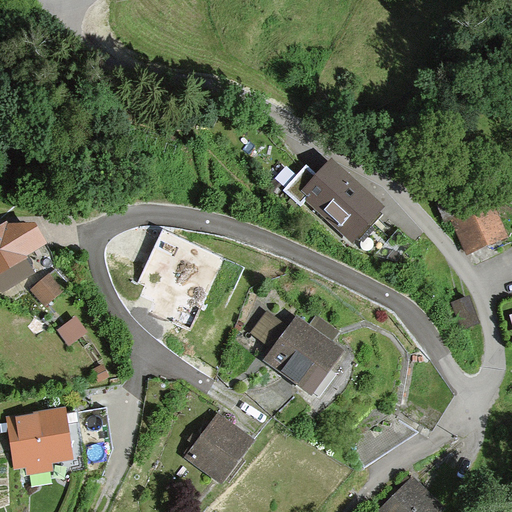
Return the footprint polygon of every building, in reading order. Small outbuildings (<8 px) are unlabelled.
[(333,170),(307,196),(354,241),(379,215),(333,170)] [(491,210),(457,224),(470,254),(504,240),(491,210)] [(1,231),(0,231),(0,285),(3,291),(29,274),(1,231)] [(50,275),(32,290),(46,306),(64,291),(50,275)] [(70,321),(54,334),(68,352),(85,338),(70,321)] [(297,327),(269,366),(311,396),(339,357),(297,327)] [(75,416),(10,424),(16,469),(81,460),(75,416)] [(250,447),(220,423),(190,459),(220,483),(250,447)] [(434,511),(410,486),(382,511),(434,511)]
